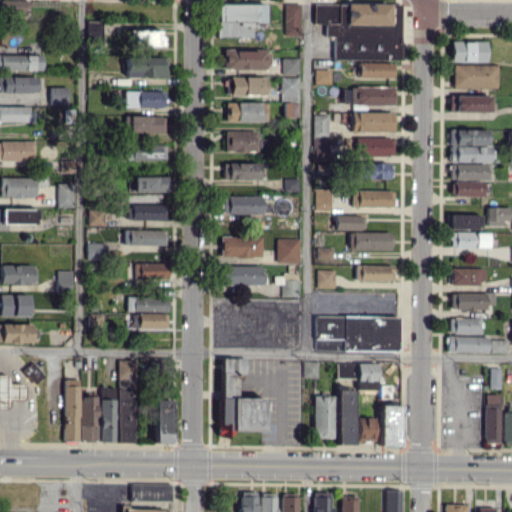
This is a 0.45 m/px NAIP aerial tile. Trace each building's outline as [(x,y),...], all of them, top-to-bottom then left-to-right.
[(263,22),(263,4),(215,3),(215,36),(252,36),(252,22),(263,22)] [(283,34),(299,34),(298,3),(282,3),(283,34)] [(398,59),(399,4),(313,3),(313,23),(324,23),(324,36),(332,36),(332,59),(398,59)] [(100,21),(83,21),(83,42),(101,41),(100,21)] [(161,29),(128,29),(128,40),(137,40),(137,46),(161,45),(161,29)] [(449,61),(484,61),(485,41),(450,40),(449,61)] [(222,69),(267,69),(267,48),(222,48),(222,69)] [(0,69),(40,69),(40,53),(0,54),(0,69)] [(167,57),(125,56),(124,77),(166,77),(167,57)] [(281,74),(297,74),(297,57),(281,57),(281,74)] [(356,77),(392,78),(392,62),(357,62),(356,77)] [(451,87),(495,87),(496,64),(452,64),(451,87)] [(329,69),(313,68),(312,83),(329,83),(329,69)] [(0,91),(36,91),(36,76),(0,76),(0,91)] [(264,77),(225,76),(224,94),(264,95),(264,77)] [(297,117),(298,77),(279,76),(279,101),(282,101),(282,116),(297,117)] [(48,104),(66,104),(66,86),(48,86),(48,104)] [(393,105),(393,86),(349,86),(349,105),(393,105)] [(163,109),(163,91),(122,90),(122,108),(163,109)] [(448,111),(489,111),(488,95),(448,95),(448,111)] [(223,121),(265,122),(265,103),(224,102),(223,121)] [(30,106),(0,105),(0,120),(30,122),(30,106)] [(349,131),(393,132),(393,112),(349,111),(349,131)] [(162,132),(162,115),(123,116),(123,132),(162,132)] [(327,161),(328,115),(312,115),(311,160),(327,161)] [(488,161),(487,128),(448,129),(448,145),(448,161),(488,161)] [(257,130),(223,131),(223,151),(258,151),(257,130)] [(391,155),(391,137),(355,137),(354,154),(391,155)] [(32,140),(0,140),(0,159),(32,160),(32,140)] [(125,159),(163,159),(164,144),(125,143),(125,159)] [(76,160),(59,160),(58,172),(76,172),(76,160)] [(258,162),(221,162),(222,179),(258,179),(258,162)] [(390,162),(356,162),(356,178),(390,178),(390,162)] [(485,164),(448,163),(448,179),(484,179),(485,164)] [(34,177),(0,176),(0,195),(33,197),(34,177)] [(131,176),(131,191),(167,191),(167,176),(131,176)] [(297,178),(283,177),(283,190),(297,191),(297,178)] [(481,181),(449,180),(449,195),(481,196),(481,181)] [(72,207),(72,183),(55,182),(55,207),(72,207)] [(313,210),(329,210),(329,189),(313,188),(313,210)] [(392,207),(393,190),(350,189),(350,206),(392,207)] [(260,195),(221,195),(220,213),(260,214),(260,195)] [(164,205),(125,204),(124,219),(164,220),(164,205)] [(35,207),(0,208),(0,223),(35,223),(35,207)] [(508,207),(485,207),(485,226),(500,226),(500,221),(508,221),(508,207)] [(86,210),(86,225),(102,225),(102,210),(86,210)] [(479,229),(480,214),(445,213),(445,228),(479,229)] [(333,230),(347,230),(347,249),(390,249),(390,232),(363,231),(363,215),(334,215),(333,230)] [(164,245),(164,230),(122,229),(122,245),(164,245)] [(486,247),(487,232),(449,231),(449,247),(486,247)] [(260,236),(219,235),(219,258),(259,258),(260,236)] [(297,238),(275,238),(275,262),(297,262),(297,238)] [(84,260),(104,260),(105,242),(84,242),(84,260)] [(315,247),(315,257),(331,257),(331,247),(315,247)] [(132,278),(167,279),(167,263),(133,262),(132,278)] [(31,264),(0,264),(0,283),(31,283),(31,264)] [(353,280),(392,281),(393,265),(354,264),(353,280)] [(259,265),(219,265),(218,284),(228,284),(228,285),(259,285),(259,265)] [(483,283),(483,267),(448,268),(449,284),(483,283)] [(71,269),(55,269),(55,291),(70,292),(71,269)] [(333,287),(333,269),(315,269),(315,287),(333,287)] [(297,272),(280,272),(280,296),(297,296),(297,272)] [(493,292),(449,292),(449,309),(484,309),(484,304),(493,304),(493,292)] [(0,315),(27,315),(27,294),(0,294),(0,315)] [(166,311),(167,297),(125,296),(124,310),(166,311)] [(164,328),(165,313),(131,312),(130,327),(164,328)] [(101,313),(86,313),(87,327),(101,326),(101,313)] [(396,316),(313,315),(313,350),(396,351),(396,316)] [(447,333),(480,333),(480,317),(448,317),(447,333)] [(445,351),(486,352),(487,336),(445,335),(445,351)] [(506,340),(489,340),(489,351),(505,352),(506,340)] [(170,376),(170,357),(156,357),(156,376),(170,376)] [(261,397),(234,397),(234,373),(244,373),(244,357),(218,357),(218,423),(227,423),(227,430),(261,430),(261,397)] [(46,372),(34,358),(21,369),(33,383),(46,372)] [(132,442),(132,378),(135,378),(135,359),(116,359),(116,442),(132,442)] [(315,377),(316,361),(301,361),(300,377),(315,377)] [(334,378),(354,378),(354,380),(375,381),(375,363),(335,362),(334,378)] [(487,387),(498,388),(498,367),(488,367),(487,387)] [(95,395),(77,395),(77,378),(61,378),(61,441),(95,441),(95,395)] [(6,395),(22,396),(23,386),(6,385),(6,395)] [(98,442),(113,442),(112,387),(97,387),(98,442)] [(352,389),(335,389),(334,442),(373,442),(374,417),(352,416),(352,389)] [(482,443),(500,443),(500,444),(511,443),(511,405),(499,406),(499,394),(482,394),(482,443)] [(310,437),(331,438),(332,395),(311,395),(310,437)] [(169,399),(152,400),(153,443),(170,442),(169,399)] [(399,405),(378,405),(377,445),(398,446),(399,405)] [(170,483),(129,483),(129,499),(170,500),(170,483)] [(399,490),(383,490),(383,511),(401,511),(402,511),(399,511),(399,490)] [(329,511),(329,491),(311,492),(311,511),(329,511)] [(279,511),(296,511),(297,493),(280,492),(279,511)] [(258,511),(274,511),(274,493),(258,494),(258,511)] [(337,511),(356,511),(357,496),(338,495),(337,511)] [(442,511),(465,511),(465,504),(442,503),(442,511)]
